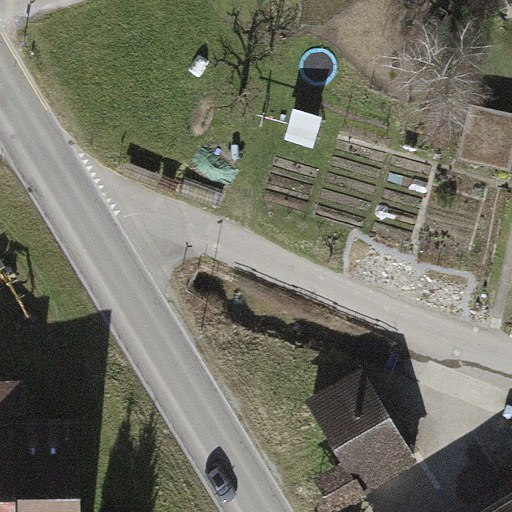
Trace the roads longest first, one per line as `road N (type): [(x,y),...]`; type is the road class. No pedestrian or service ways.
road 1 (residential): [(88,227),(122,217),(171,222),(356,307),(511,360)]
road 2 (tertiary): [(260,511),(88,227)]
road 3 (tertiary): [(88,227),(0,84)]
